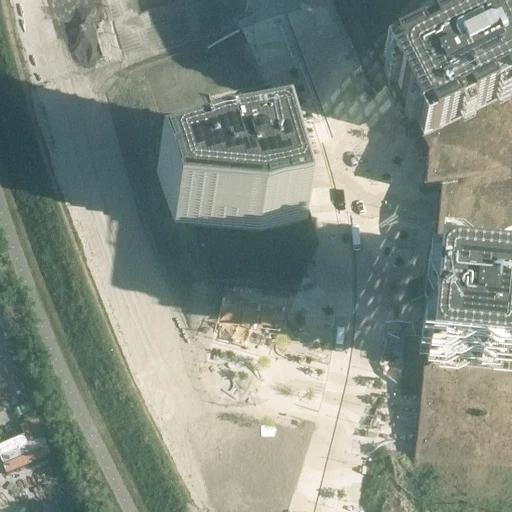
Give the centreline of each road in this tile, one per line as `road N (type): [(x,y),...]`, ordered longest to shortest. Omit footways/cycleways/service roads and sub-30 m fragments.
road 1 (residential): [(20,0),(154,393),(222,511)]
road 2 (residential): [(321,511),(351,412),(368,311),(347,170),(287,0)]
road 3 (unknown): [(126,511),(43,336),(0,212)]
